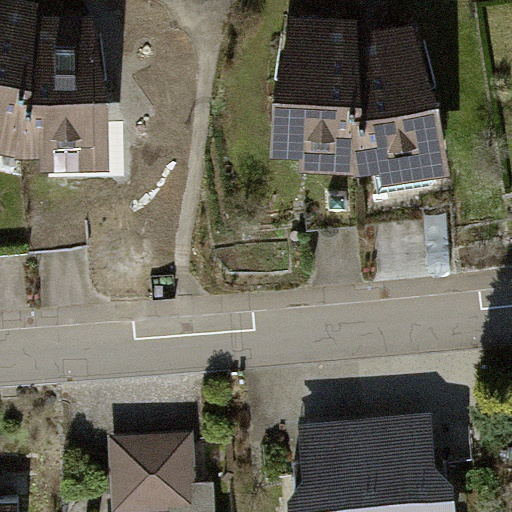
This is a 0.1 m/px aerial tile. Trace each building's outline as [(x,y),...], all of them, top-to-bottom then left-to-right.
[(0,0),(0,139),(9,141),(36,7),(35,0),(0,0)] [(359,8),(292,4),(274,75),(272,142),(300,144),(299,160),(356,163),(381,158),(383,174),(452,163),(441,80),(416,12),(359,21),(359,8)] [(103,155),(92,7),(36,7),(9,141),(48,141),(50,158),(103,155)] [(433,403),(300,417),(305,461),(288,477),(290,511),(459,511),(455,462),(437,448),(433,403)] [(193,425),(110,429),(114,507),(171,504),(197,503),(196,476),(193,425)] [(197,503),(171,504),(170,511),(216,511),(214,475),(196,476),(197,503)] [(0,511),(18,511),(19,491),(0,491),(0,511)]
